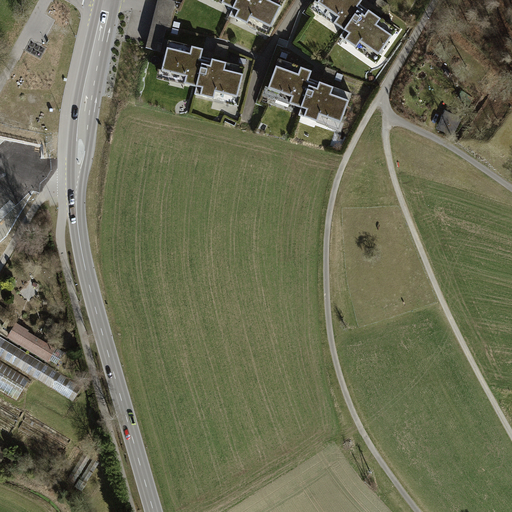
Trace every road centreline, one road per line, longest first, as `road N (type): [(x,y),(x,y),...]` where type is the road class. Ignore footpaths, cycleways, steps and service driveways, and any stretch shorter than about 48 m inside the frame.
road 1 (tertiary): [(152,511),(96,311),(80,218),(82,121),(104,2)]
road 2 (track): [(388,84),(338,181),(328,310),(360,427),(418,511)]
road 3 (track): [(388,117),(394,179),(418,242),(511,434)]
road 4 (track): [(388,117),(511,188)]
